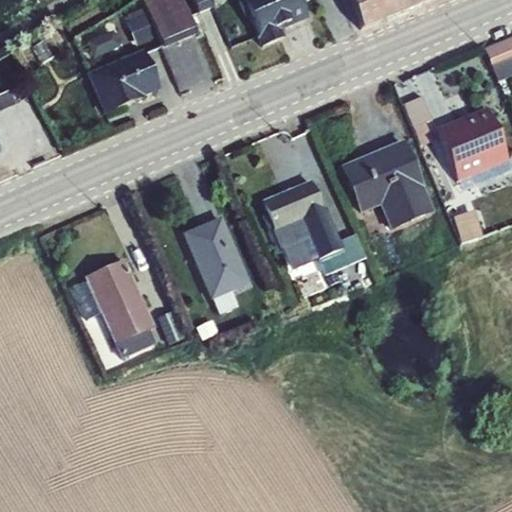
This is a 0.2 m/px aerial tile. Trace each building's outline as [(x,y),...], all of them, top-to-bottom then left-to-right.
[(161,49),(162,50),(196,36),(180,0),(140,0),(157,39),(85,69),(88,75),(142,52),(143,55),(161,49)] [(191,0),(198,15),(213,8),(208,0),(191,0)] [(240,0),(259,49),(283,38),(280,31),(307,19),(298,0),(240,0)] [(347,0),(360,30),(383,21),(373,0),(347,0)] [(373,0),(383,21),(404,12),(398,0),(373,0)] [(398,0),(404,12),(425,4),(423,0),(398,0)] [(511,37),(484,50),(497,82),(511,75),(511,37)] [(85,76),(103,117),(143,100),(142,98),(158,91),(143,55),(142,52),(88,75),(85,76)] [(0,109),(17,104),(13,91),(0,95),(0,109)] [(421,98),(403,105),(419,142),(428,139),(422,125),(430,121),(421,98)] [(434,132),(455,184),(506,163),(484,111),(434,132)] [(378,208),(389,232),(432,214),(402,141),(339,168),(359,216),(378,208)] [(321,212),(309,182),(260,202),(266,216),(261,218),(267,235),(272,233),(321,212)] [(311,182),(309,182),(321,212),(272,233),(279,251),(285,248),(291,264),(314,255),(323,276),(364,260),(354,235),(339,242),(325,208),(322,210),(311,182)] [(472,211),(451,217),(460,245),(480,238),(472,211)] [(180,235),(209,302),(211,301),(229,293),(248,285),(219,218),(180,235)] [(99,316),(113,348),(148,333),(154,331),(123,262),(83,279),(85,284),(99,316)] [(99,316),(85,284),(72,289),(86,322),(99,316)] [(229,293),(211,301),(217,317),(236,309),(229,293)] [(172,313),(155,320),(167,347),(184,340),(172,313)] [(210,322),(195,329),(200,341),(215,334),(210,322)] [(154,346),(148,333),(113,348),(119,361),(154,346)]
